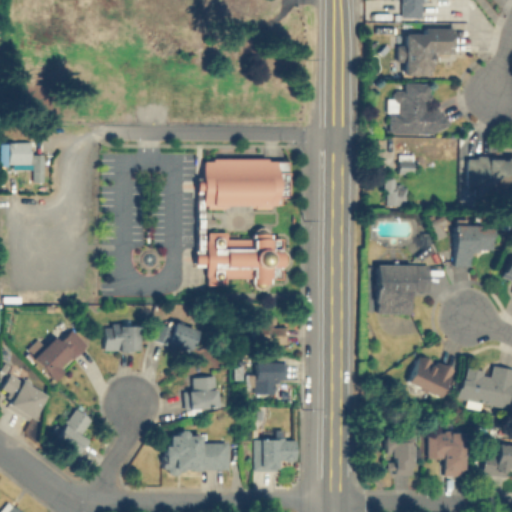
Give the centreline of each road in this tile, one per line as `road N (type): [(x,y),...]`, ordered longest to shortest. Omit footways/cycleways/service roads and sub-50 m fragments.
road 1 (tertiary): [(336,500),(337,208)]
road 2 (residential): [(336,500),(113,497),(81,510)]
road 3 (residential): [(118,132),(337,134)]
road 4 (residential): [(511,502),(336,500)]
road 5 (tertiary): [(337,134),(337,0)]
road 6 (residential): [(81,510),(126,437),(126,402)]
